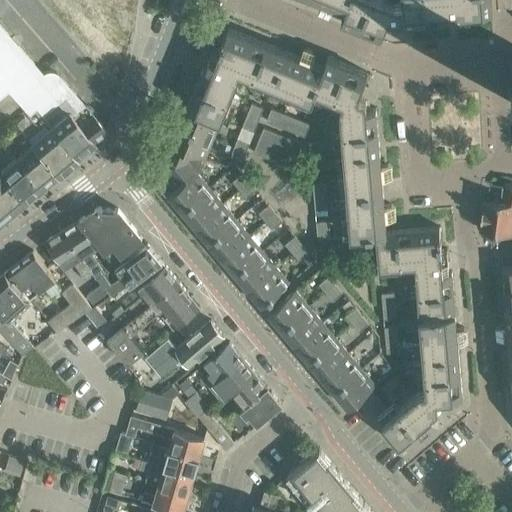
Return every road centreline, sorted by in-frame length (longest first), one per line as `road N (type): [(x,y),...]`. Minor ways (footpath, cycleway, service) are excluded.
road 1 (residential): [(399,507),(486,436),(465,174)]
road 2 (tertiary): [(309,398),(121,164)]
road 3 (tertiary): [(121,164),(188,0)]
road 4 (residential): [(409,67),(419,178),(465,174)]
road 5 (residential): [(465,174),(508,167),(495,58)]
road 6 (tertiary): [(0,253),(121,164)]
road 7 (residential): [(223,511),(238,462),(309,398)]
road 8 (tertiary): [(399,507),(309,398)]
